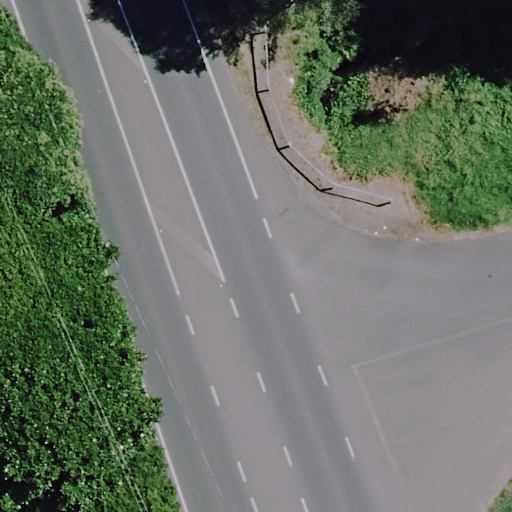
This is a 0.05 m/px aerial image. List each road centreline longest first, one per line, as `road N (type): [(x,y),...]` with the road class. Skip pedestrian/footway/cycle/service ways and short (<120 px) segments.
road 1 (secondary): [(247,408),(101,0)]
road 2 (unclassified): [(247,408),(511,330)]
